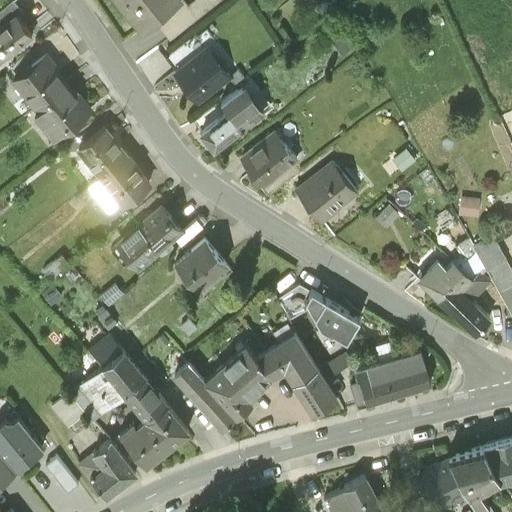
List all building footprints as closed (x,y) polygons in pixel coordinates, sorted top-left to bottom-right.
[(180,0),(179,0),(120,0),(142,29),(180,0)] [(195,0),(186,8),(180,0),(155,20),(171,41),(221,0),(195,0)] [(0,15),(0,28),(15,17),(16,18),(22,13),(14,4),(0,15)] [(0,60),(31,36),(16,18),(15,17),(0,28),(0,60)] [(215,40),(206,29),(167,59),(175,70),(207,46),(215,40)] [(229,74),(207,46),(175,70),(198,99),(228,75),(229,74)] [(16,79),(38,106),(67,84),(58,74),(61,72),(47,55),(16,79)] [(238,68),(229,74),(228,75),(238,88),(244,83),(247,80),(238,68)] [(247,80),(244,83),(256,98),(264,91),(252,76),(247,80)] [(228,110),(200,131),(213,148),(235,131),(260,112),(264,109),(256,98),(244,83),(238,88),(221,101),(228,110)] [(76,95),(67,84),(38,106),(37,108),(59,136),(91,111),(78,93),(76,95)] [(266,120),(260,112),(235,131),(242,139),(266,120)] [(79,150),(101,179),(128,158),(106,130),(79,150)] [(274,130),(242,156),(264,184),(296,158),(274,130)] [(414,158),(405,148),(394,157),(402,167),(414,158)] [(150,186),(128,158),(101,179),(100,180),(122,208),(150,186)] [(332,160),(296,187),(323,221),(336,211),(338,205),(356,191),(332,160)] [(479,198),(463,196),(460,213),(477,215),(479,198)] [(398,211),(388,203),(376,219),(385,226),(398,211)] [(181,231),(162,209),(126,240),(119,245),(138,268),(181,231)] [(119,245),(126,240),(118,230),(106,241),(114,250),(119,245)] [(511,271),(492,235),(472,246),(482,264),(499,293),(511,285),(511,271)] [(225,264),(206,241),(176,266),(198,291),(227,267),(225,264)] [(477,267),(482,264),(472,246),(469,241),(457,247),(463,258),(467,260),(470,266),(475,264),(477,267)] [(70,268),(61,258),(46,271),(54,281),(63,274),(70,268)] [(452,283),(460,291),(472,278),(453,261),(445,269),(441,273),(452,283)] [(452,283),(441,273),(445,269),(437,262),(419,281),(438,298),(452,283)] [(472,278),(460,291),(472,302),(491,283),(478,272),(472,278)] [(299,290),(293,278),(276,288),(282,299),(299,290)] [(460,291),(452,283),(438,298),(476,334),(490,319),(472,302),(460,291)] [(511,285),(499,293),(511,315),(511,285)] [(123,296),(115,286),(100,298),(108,308),(123,296)] [(61,297),(53,287),(42,296),(50,306),(61,297)] [(308,302),(312,296),(300,289),(299,290),(282,299),(279,302),(291,322),(311,310),(308,302)] [(346,341),(358,321),(313,294),(312,296),(308,302),(311,310),(320,329),(329,335),(331,332),(346,341)] [(104,309),(95,317),(107,332),(117,324),(104,309)] [(196,330),(189,322),(182,328),(189,336),(196,330)] [(281,345),(293,337),(287,327),(274,335),(281,345)] [(285,370),(313,415),(336,401),(327,387),(318,372),(296,335),(293,337),(281,345),(269,352),(257,359),(270,379),(285,370)] [(97,362),(102,369),(123,352),(109,336),(89,353),(97,362)] [(248,400),(270,379),(257,359),(245,346),(235,355),(228,347),(197,375),(237,419),(252,405),(248,400)] [(376,350),(380,364),(395,360),(390,346),(376,350)] [(124,396),(145,379),(123,352),(102,369),(124,396)] [(380,364),(368,368),(372,383),(362,386),(367,404),(431,384),(421,352),(395,360),(380,364)] [(102,369),(97,362),(79,376),(85,383),(102,369)] [(237,419),(197,375),(188,364),(174,377),(223,431),(237,419)] [(329,365),(318,372),(327,387),(338,380),(329,365)] [(124,396),(102,369),(85,383),(71,394),(74,398),(87,415),(92,421),(124,396)] [(146,423),(167,406),(145,379),(124,396),(146,423)] [(367,404),(362,386),(351,389),(357,407),(367,404)] [(87,415),(74,398),(68,403),(65,398),(53,408),(70,429),(87,415)] [(146,423),(145,423),(167,450),(189,433),(167,406),(146,423)] [(0,452),(15,471),(42,449),(18,419),(14,423),(6,421),(0,425),(0,452)] [(167,450),(145,423),(136,430),(133,426),(120,436),(146,468),(167,450)] [(136,475),(110,440),(93,453),(104,467),(91,478),(106,498),(136,475)] [(502,483),(511,480),(511,445),(511,442),(485,450),(500,479),(502,483)] [(480,490),(500,479),(485,450),(451,459),(469,492),(479,511),(481,511),(489,508),(480,490)] [(0,511),(0,482),(15,471),(0,452),(0,511)] [(104,467),(93,453),(79,463),(91,478),(104,467)] [(451,459),(421,474),(438,508),(469,492),(451,459)] [(385,511),(367,478),(325,500),(331,511),(385,511)] [(511,480),(502,483),(504,488),(511,486),(511,480)]
